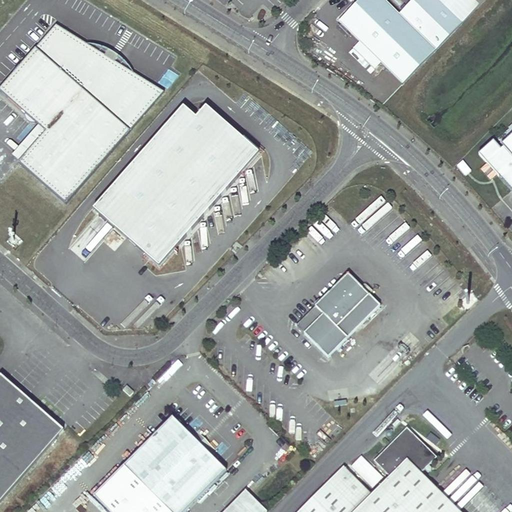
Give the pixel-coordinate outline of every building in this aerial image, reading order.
[(436,51),(400,15),(383,0),(361,0),(342,20),(346,23),(342,27),(359,43),(353,50),(374,71),(381,64),(403,85),(436,51)] [(414,0),(400,15),(436,51),(486,0),(414,0)] [(67,204),(165,92),(135,73),(88,43),(57,25),(0,90),(39,125),(47,131),(20,162),(67,204)] [(114,52),(105,48),(93,44),(88,43),(135,73),(127,63),(121,57),(114,52)] [(193,114),(181,104),(94,204),(159,260),(258,147),(204,101),(193,114)] [(20,162),(47,131),(39,125),(12,155),(20,162)] [(494,142),(479,155),(511,191),(511,136),(502,146),(504,148),(502,150),(494,142)] [(463,161),(457,166),(465,176),(471,171),(463,161)] [(76,241),(85,248),(93,254),(114,228),(97,215),(76,241)] [(329,358),(381,306),(348,274),(296,326),(329,358)] [(0,503),(64,431),(1,376),(0,377),(0,503)] [(134,393),(127,386),(123,390),(130,397),(134,393)] [(185,511),(226,472),(172,418),(93,497),(107,511),(185,511)] [(458,511),(420,474),(436,458),(406,429),(374,462),(389,477),(371,496),(343,468),(298,511),(458,511)] [(129,445),(115,458),(122,465),(136,452),(129,445)] [(372,489),(383,479),(362,456),(351,466),(372,489)] [(266,511),(245,491),(224,511),(266,511)]
